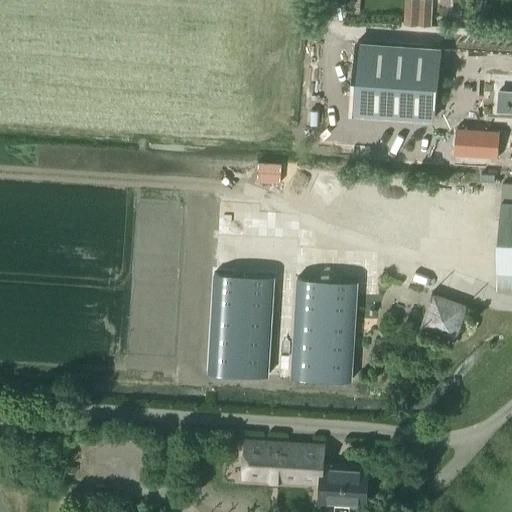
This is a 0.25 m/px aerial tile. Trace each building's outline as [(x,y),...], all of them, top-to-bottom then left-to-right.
[(404,0),(404,24),(431,26),(431,0),(404,0)] [(432,119),(438,48),(359,42),(352,114),(432,119)] [(499,90),(497,108),(505,108),(505,112),(511,112),(511,91),(501,90),(499,90)] [(456,127),(455,152),(454,155),(498,158),(500,131),(456,127)] [(511,184),(502,184),(496,290),(511,291),(511,184)] [(214,272),(208,372),(268,375),(274,276),(214,272)] [(297,277),(291,377),(351,381),(357,281),(297,277)] [(324,465),(325,446),(245,441),(243,477),(321,482),(319,502),(366,505),(368,468),(324,465)]
